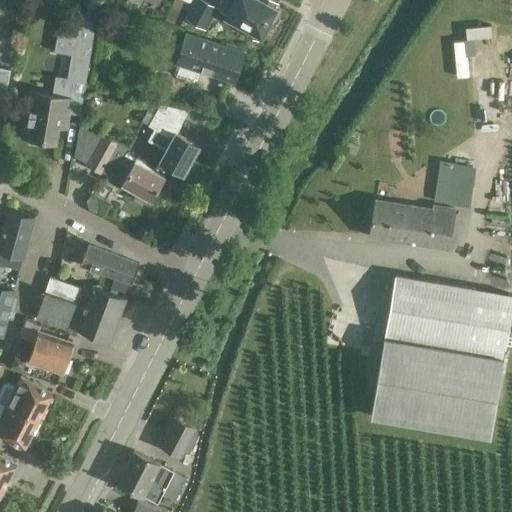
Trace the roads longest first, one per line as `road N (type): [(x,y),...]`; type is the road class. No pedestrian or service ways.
road 1 (tertiary): [(191,277),(329,0)]
road 2 (tertiary): [(70,511),(191,277)]
road 3 (residential): [(0,177),(191,277)]
